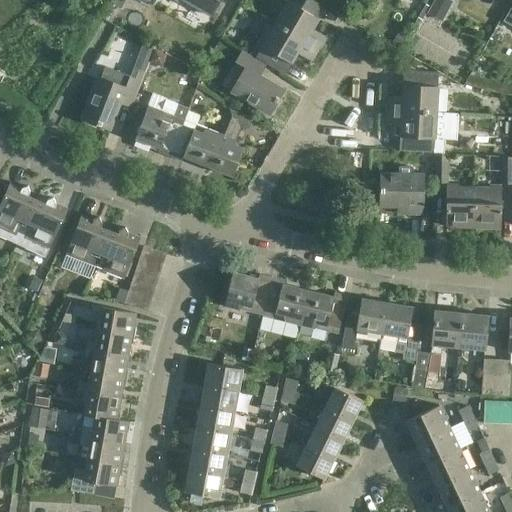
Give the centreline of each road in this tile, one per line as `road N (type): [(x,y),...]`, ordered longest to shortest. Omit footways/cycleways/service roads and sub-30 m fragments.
road 1 (residential): [(145,511),(167,350),(210,221)]
road 2 (residential): [(511,277),(372,261),(245,230)]
road 3 (residential): [(210,221),(0,133)]
road 4 (residential): [(294,132),(357,129),(363,67),(352,58),(332,67)]
